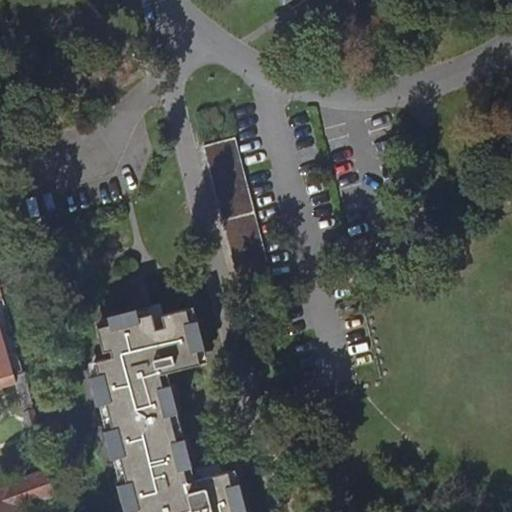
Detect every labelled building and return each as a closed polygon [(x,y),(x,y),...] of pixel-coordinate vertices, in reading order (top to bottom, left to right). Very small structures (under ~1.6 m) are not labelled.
[(274,285),(235,137),(204,145),(242,293),(274,285)] [(192,482),(164,374),(204,364),(189,308),(165,315),(168,327),(160,329),(155,312),(100,327),(107,352),(113,351),(115,358),(77,368),(114,511),(243,511),(248,511),(241,484),(236,485),(232,472),(192,482)] [(0,377),(13,374),(8,360),(7,360),(0,335),(0,377)] [(0,385),(16,381),(14,374),(13,374),(0,377),(0,385)] [(51,489),(44,462),(27,467),(35,494),(51,489)] [(0,511),(17,511),(8,484),(0,486),(0,511)]
